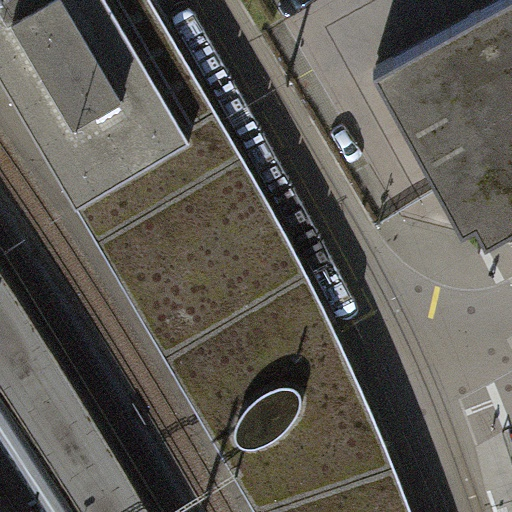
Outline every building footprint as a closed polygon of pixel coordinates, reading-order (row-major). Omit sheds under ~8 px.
[(0,0),(0,67),(60,168),(81,204),(194,137),(180,114),(173,101),(126,22),(112,0),(0,0)] [(256,509),(259,508),(348,477),(360,511),(413,511),(380,427),(329,311),(278,215),(224,121),(155,0),(112,0),(126,22),(173,101),(180,114),(194,137),(81,204),(256,509)] [(486,239),(511,224),(511,0),(491,0),(373,66),(441,188),(462,227),(475,220),(486,239)] [(78,498),(87,511),(151,511),(129,472),(63,363),(0,264),(0,378),(19,408),(78,498)] [(360,511),(348,477),(259,508),(261,511),(360,511)]
